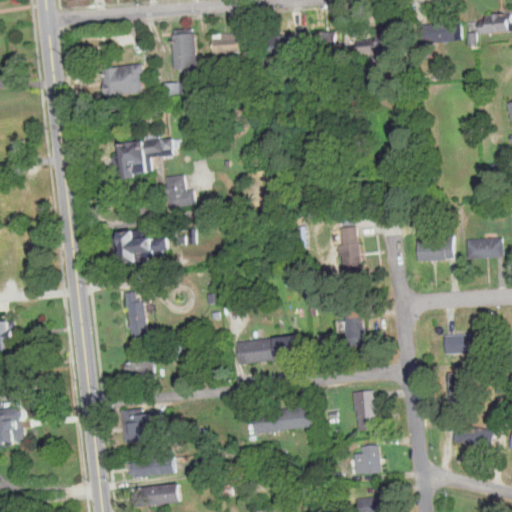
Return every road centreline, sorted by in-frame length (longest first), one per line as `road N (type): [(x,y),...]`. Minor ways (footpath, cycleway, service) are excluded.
road 1 (secondary): [(103,511),(45,0)]
road 2 (residential): [(91,405),(410,370)]
road 3 (residential): [(48,21),(295,0)]
road 4 (residential): [(425,511),(402,302)]
